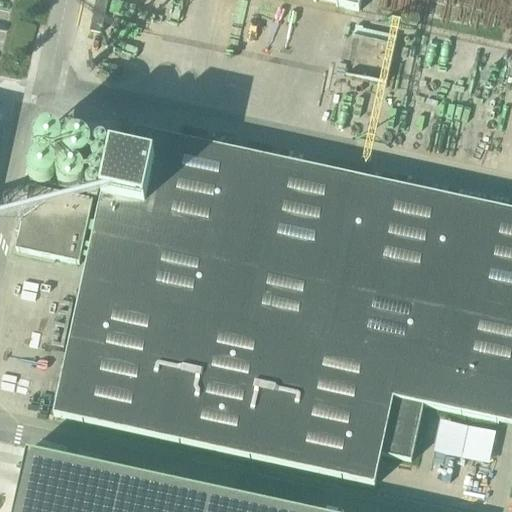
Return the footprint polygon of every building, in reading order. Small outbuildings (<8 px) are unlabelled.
[(301,0),(359,12),(361,0),(301,0)] [(396,37),(362,30),(362,28),(355,27),(353,37),(394,46),(396,37)] [(511,212),(135,130),(129,157),(110,153),(53,417),(374,487),(381,457),(411,463),(423,408),(511,427),(511,212)] [(47,162),(49,162),(51,162),(52,161),(54,161),(56,160),(57,159),(58,158),(59,157),(61,155),(62,154),(62,152),(63,150),(63,148),(63,146),(62,144),(62,143),(61,141),(60,139),(59,138),(57,136),(54,135),(52,134),(51,134),(49,134),(47,134),(45,134),(43,135),(42,136),(40,137),(39,138),(37,139),(36,141),(36,143),(35,145),(35,147),(35,149),(35,151),(36,153),(36,154),(37,156),(39,157),(40,159),(42,160),(43,161),(45,161),(47,162)] [(76,168),(78,168),(80,168),(82,168),(83,167),(85,166),(87,165),(88,164),(90,162),(91,160),(91,159),(92,157),(92,155),(92,154),(92,152),(91,150),(91,148),(89,146),(89,145),(88,144),(86,142),(84,141),(83,141),(81,140),(79,140),(77,140),(75,140),(73,141),(72,141),(70,142),(69,144),(67,146),(66,147),(65,149),(64,151),(64,153),(64,154),(64,157),(65,159),(66,161),(67,162),(68,164),(69,165),(71,166),(72,167),(74,168),(76,168)] [(100,159),(102,159),(104,159),(105,159),(106,158),(107,157),(108,156),(108,155),(109,154),(109,153),(109,152),(108,151),(108,150),(107,148),(106,148),(104,147),(103,147),(102,147),(100,147),(99,148),(97,149),(97,150),(96,151),(96,152),(96,153),(96,154),(96,155),(97,157),(98,158),(99,159),(100,159)] [(98,173),(99,173),(101,173),(102,172),(104,171),(105,170),(105,169),(106,168),(106,167),(106,165),(105,164),(105,163),(103,162),(102,161),(100,160),(98,160),(97,161),(96,161),(94,163),(93,164),(93,165),(93,166),(93,167),(93,168),(93,169),(94,170),(95,171),(96,172),(98,173)] [(41,191),(42,191),(45,190),(47,190),(49,189),(50,188),(53,186),(54,184),(55,183),(56,181),(56,179),(56,177),(56,175),(56,173),(56,172),(55,170),(54,168),(53,167),(51,166),(50,165),(47,163),(45,163),(43,163),(41,163),(40,163),(37,164),(35,165),(34,166),(32,167),(31,168),(30,170),(29,172),(29,173),(28,175),(28,176),(28,178),(29,180),(29,182),(30,183),(31,185),(32,186),(34,188),(35,189),(37,190),(39,190),(41,191)] [(70,197),(72,197),(73,197),(75,197),(77,196),(79,195),(80,194),(82,193),(83,191),(84,190),(85,188),(85,186),(86,184),(86,183),(85,181),(85,179),(84,176),(83,175),(82,173),(80,171),(78,170),(76,170),(74,169),(73,169),(71,169),(69,169),(67,170),(65,170),(64,171),(62,173),(61,174),(60,175),(59,177),(58,179),(58,181),(58,183),(58,184),(58,186),(58,188),(59,190),(60,191),(62,193),(63,194),(64,195),(66,196),(68,197),(70,197)] [(95,187),(97,187),(98,187),(99,186),(100,186),(101,185),(102,183),(103,182),(103,180),(103,179),(102,177),(101,176),(100,175),(98,174),(97,174),(95,174),(94,174),(93,175),(92,176),(91,178),(90,179),(90,180),(90,182),(91,183),(92,185),(94,186),(95,187)] [(92,200),(94,200),(96,200),(97,200),(98,199),(99,198),(100,197),(100,195),(100,194),(100,193),(100,192),(99,190),(97,189),(96,188),(94,188),(92,188),(91,188),(90,189),(89,190),(88,191),(88,192),(87,193),(87,194),(87,195),(88,196),(88,197),(88,198),(89,199),(90,199),(91,200),(92,200)] [(79,266),(93,203),(29,189),(15,252),(79,266)] [(489,464),(497,433),(443,419),(435,451),(489,464)] [(294,511),(26,454),(13,511),(294,511)]
